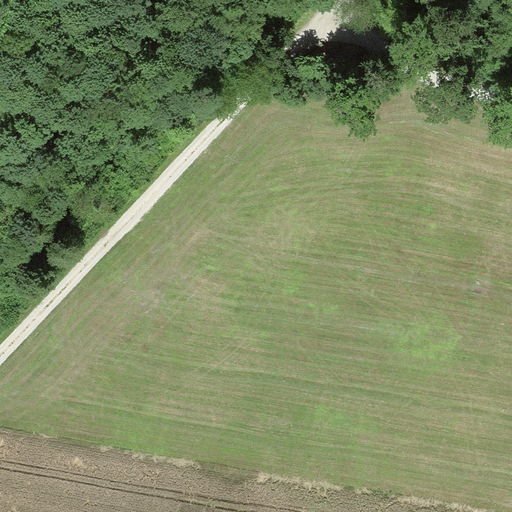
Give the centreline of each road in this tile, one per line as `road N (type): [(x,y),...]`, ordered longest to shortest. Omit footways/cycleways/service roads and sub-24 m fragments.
road 1 (track): [(335,14),(277,57),(0,353)]
road 2 (track): [(335,14),(435,80),(511,104)]
